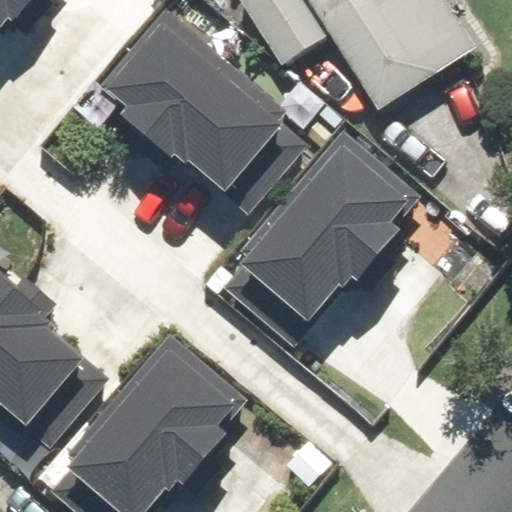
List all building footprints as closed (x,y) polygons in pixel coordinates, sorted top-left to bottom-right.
[(0,0),(0,58),(51,0),(0,0)] [(332,44),(306,0),(250,0),(292,68),(332,44)] [(320,0),(393,114),(496,49),(464,0),(320,0)] [(201,174),(208,166),(245,202),(277,168),(285,176),(317,143),(182,14),(111,88),(201,174)] [(416,220),(433,202),(359,134),(248,255),(331,332),(426,229),(416,220)] [(80,330),(14,269),(3,282),(0,278),(0,430),(35,462),(113,377),(71,339),(80,330)] [(241,430),(261,405),(178,337),(74,464),(132,511),(175,511),(192,491),(206,502),(255,442),(241,430)] [(0,511),(24,511),(7,496),(0,489),(0,511)]
